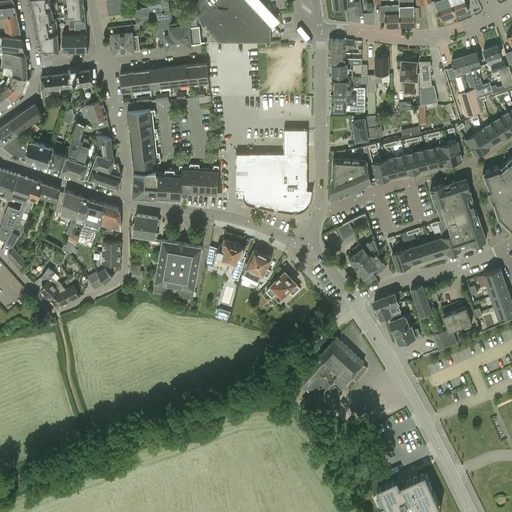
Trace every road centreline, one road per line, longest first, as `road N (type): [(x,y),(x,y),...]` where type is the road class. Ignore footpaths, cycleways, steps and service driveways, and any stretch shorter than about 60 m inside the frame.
road 1 (track): [(0,483),(261,385),(352,299)]
road 2 (tertiary): [(471,511),(352,299)]
road 3 (residential): [(0,254),(54,313),(122,279),(127,203)]
road 4 (residential): [(306,246),(229,218),(127,203)]
road 5 (residential): [(319,30),(434,40),(498,17)]
road 6 (tertiary): [(316,213),(319,30)]
road 7 (residential): [(352,299),(511,243)]
road 8 (residential): [(127,203),(127,144),(104,59)]
road 9 (residential): [(127,203),(0,155)]
